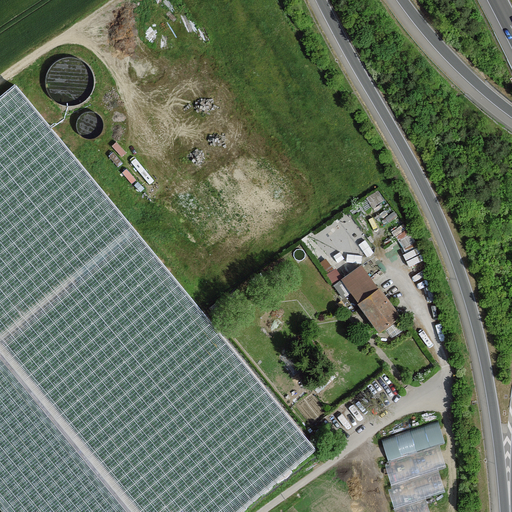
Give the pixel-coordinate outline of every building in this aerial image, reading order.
[(25,87),(0,106),(0,340),(141,228),(25,87)] [(141,228),(0,340),(143,511),(246,511),(323,451),(141,228)] [(363,266),(344,280),(381,331),(401,317),(363,266)] [(0,359),(0,504),(6,511),(129,511),(3,356),(0,359)] [(388,487),(396,511),(430,511),(426,498),(445,492),(438,470),(447,467),(440,445),(445,443),(438,421),(382,440),(389,462),(384,463),(391,486),(388,487)]
